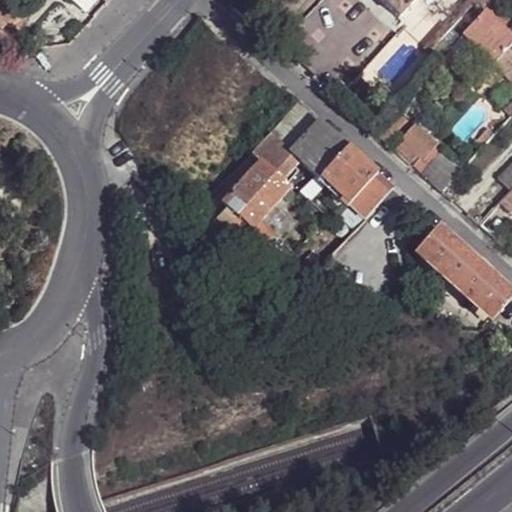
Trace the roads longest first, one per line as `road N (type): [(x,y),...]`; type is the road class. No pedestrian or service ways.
road 1 (residential): [(206,0),(511,278)]
road 2 (trunk): [(73,511),(70,440),(98,338),(93,305),(77,288)]
road 3 (trunk): [(511,420),(392,511)]
road 4 (residential): [(77,288),(87,250),(85,169)]
